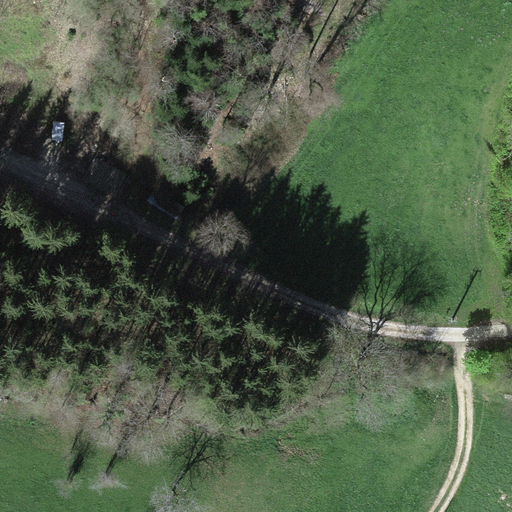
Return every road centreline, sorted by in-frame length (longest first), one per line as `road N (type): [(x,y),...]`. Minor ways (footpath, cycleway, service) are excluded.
road 1 (unclassified): [(511,328),(384,329),(308,313),(221,276)]
road 2 (track): [(0,166),(93,222),(221,276)]
road 3 (track): [(457,334),(466,415),(454,474),(434,511)]
